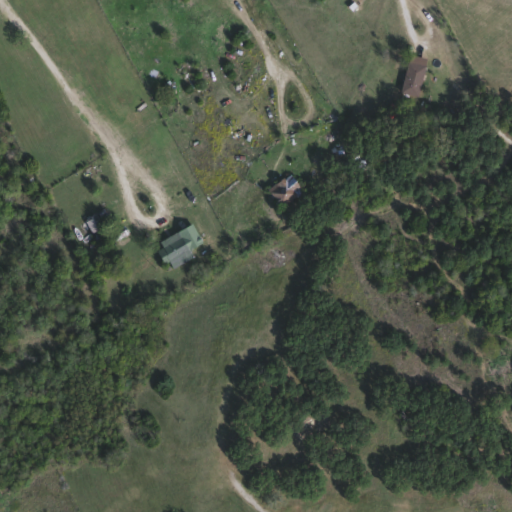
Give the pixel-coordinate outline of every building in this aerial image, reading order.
[(423,57),(414,97),(397,93),(406,53),(423,57)] [(263,188),(285,172),(298,189),(276,205),(263,188)] [(87,223),(85,220),(93,212),(99,219),(90,227),(87,223)] [(167,268),(153,243),(176,230),(190,255),(167,268)] [(268,337),(255,354),(249,349),(262,332),(268,337)]
